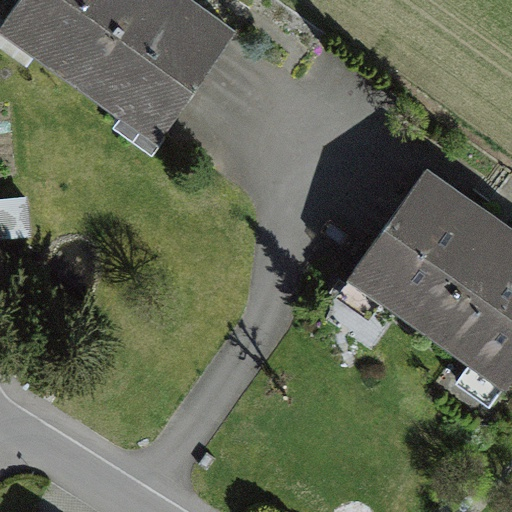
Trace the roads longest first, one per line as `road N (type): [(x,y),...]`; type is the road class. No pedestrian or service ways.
road 1 (residential): [(143,497),(263,320),(277,241),(326,121)]
road 2 (residential): [(143,497),(0,428)]
